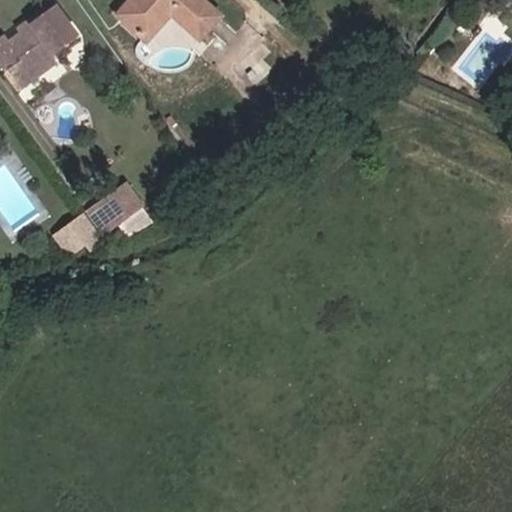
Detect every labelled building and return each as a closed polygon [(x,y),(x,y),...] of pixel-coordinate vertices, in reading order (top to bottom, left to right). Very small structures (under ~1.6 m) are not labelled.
[(220,17),(201,0),(131,0),(117,15),(145,41),(170,14),(199,40),(220,17)] [(35,17),(39,23),(21,36),(9,44),(5,38),(0,41),(0,67),(4,72),(15,64),(27,82),(55,62),(48,53),(74,34),(53,5),(35,17)] [(35,17),(17,30),(21,36),(39,23),(35,17)] [(4,72),(16,89),(27,82),(15,64),(4,72)] [(121,179),(97,197),(113,219),(137,201),(121,179)] [(99,230),(113,219),(97,197),(82,207),(99,230)] [(123,231),(146,214),(137,201),(113,219),(123,231)] [(78,248),(96,236),(81,216),(64,229),(78,248)]
